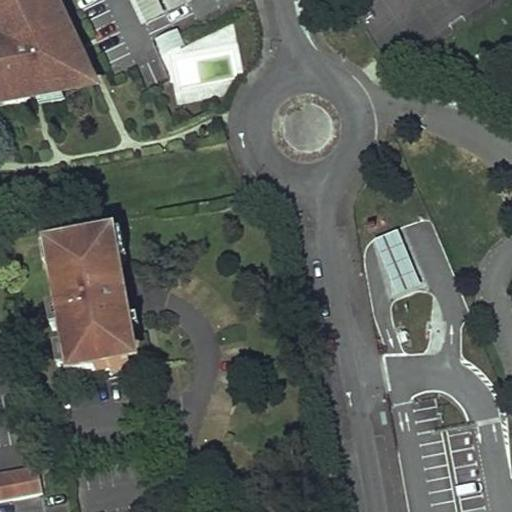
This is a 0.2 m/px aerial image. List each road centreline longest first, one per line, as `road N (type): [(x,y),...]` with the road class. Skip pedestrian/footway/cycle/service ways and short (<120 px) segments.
road 1 (residential): [(377,511),(317,178)]
road 2 (residential): [(300,75),(264,96),(254,136),(277,170),(317,178)]
road 3 (residential): [(317,178),(351,154),(357,114),(343,90),(300,75)]
